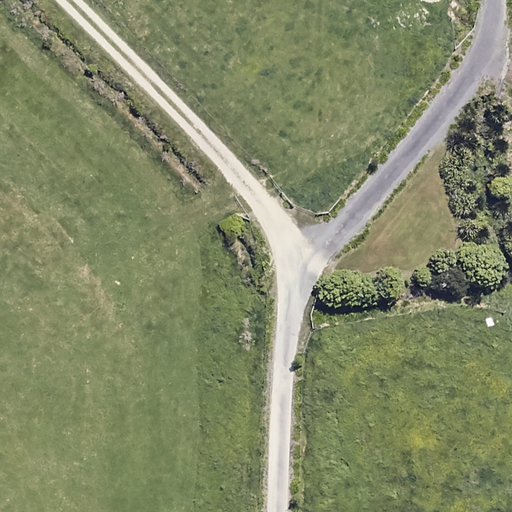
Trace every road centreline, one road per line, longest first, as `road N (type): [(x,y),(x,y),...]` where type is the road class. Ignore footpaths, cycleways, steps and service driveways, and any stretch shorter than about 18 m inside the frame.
road 1 (track): [(297,256),(256,196),(67,0)]
road 2 (unclassified): [(297,256),(278,511)]
